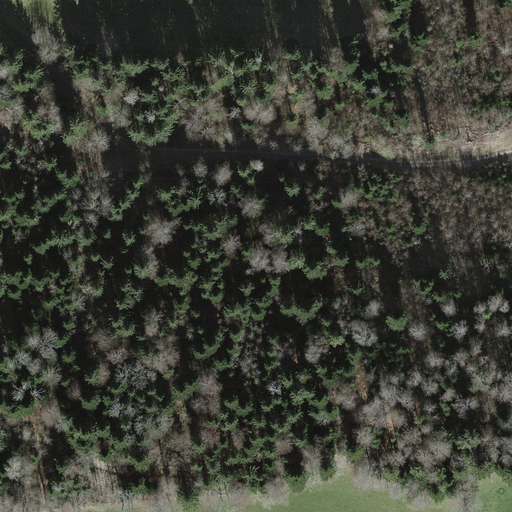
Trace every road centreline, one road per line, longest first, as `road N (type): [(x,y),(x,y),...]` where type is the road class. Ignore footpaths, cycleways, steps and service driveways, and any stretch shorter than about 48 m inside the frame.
road 1 (track): [(0,29),(124,145),(146,154),(426,164),(511,148)]
road 2 (track): [(0,423),(108,465),(170,468),(276,451),(339,418),(403,420),(451,463),(511,474)]
road 3 (track): [(0,131),(116,171),(176,165),(195,153)]
